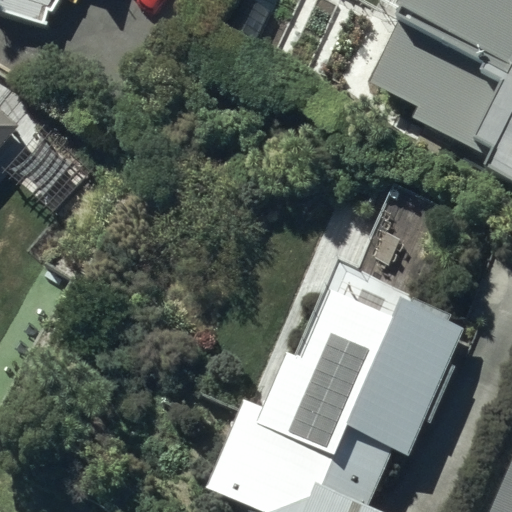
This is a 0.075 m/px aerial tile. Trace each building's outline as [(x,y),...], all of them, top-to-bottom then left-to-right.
[(0,0),(0,16),(48,30),(53,13),(57,15),(65,0),(0,0)] [(511,0),(382,0),(380,5),(407,19),(371,92),(422,117),(417,126),(475,155),(479,147),(498,157),(489,174),(511,185),(511,0)] [(0,158),(22,133),(0,114),(0,104),(7,96),(0,90),(0,158)] [(371,511),(396,458),(411,464),(469,335),(453,328),(455,323),(408,302),(448,211),(397,189),(360,273),(341,265),(296,368),(292,366),(269,420),(250,412),(212,497),(245,511),(371,511)] [(511,511),(511,481),(499,511),(511,511)]
